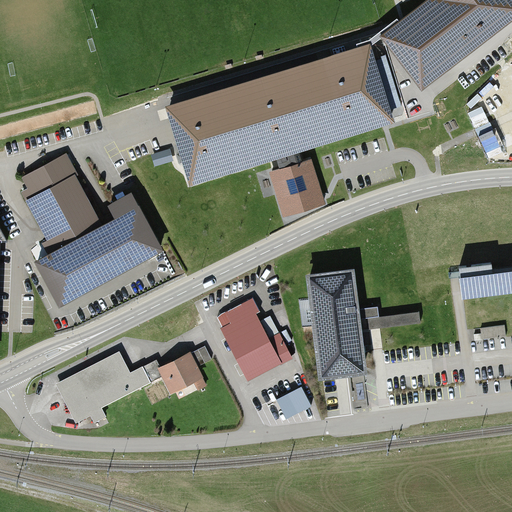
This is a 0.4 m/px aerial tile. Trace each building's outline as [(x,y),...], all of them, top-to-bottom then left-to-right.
[(511,20),(511,0),(426,0),(380,36),(421,90),(511,20)] [(391,118),(368,43),(170,103),(194,179),(391,118)] [(451,115),(442,117),(444,130),(453,128),(451,115)] [(69,158),(23,179),(55,251),(101,230),(69,158)] [(312,158),(270,172),(285,216),(326,203),(312,158)] [(55,251),(29,265),(50,306),(160,248),(132,194),(103,204),(110,223),(101,230),(55,251)] [(511,290),(511,267),(458,273),(461,297),(511,290)] [(353,270),(306,276),(319,381),(367,374),(361,329),(360,318),(353,270)] [(232,325),(222,330),(249,379),(282,361),(278,354),(287,349),(279,333),(270,338),(250,302),(226,314),(232,325)] [(419,312),(360,318),(361,329),(420,322),(419,312)] [(185,396),(206,385),(189,353),(162,366),(158,360),(140,370),(147,385),(157,379),(161,377),(170,394),(182,388),(185,396)] [(116,355),(55,385),(74,421),(89,414),(94,424),(106,418),(101,408),(147,385),(140,370),(127,376),(116,355)]
